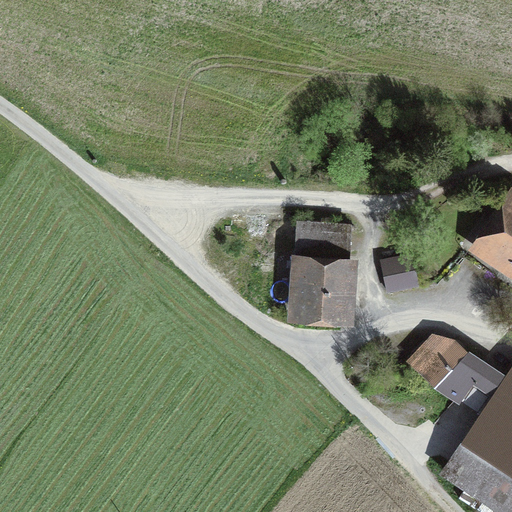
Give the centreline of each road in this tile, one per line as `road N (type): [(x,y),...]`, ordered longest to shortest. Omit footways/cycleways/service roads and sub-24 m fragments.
road 1 (residential): [(0,104),(317,369)]
road 2 (track): [(457,511),(317,369)]
